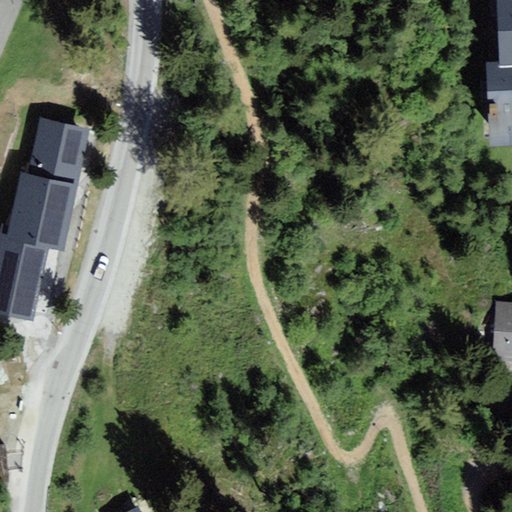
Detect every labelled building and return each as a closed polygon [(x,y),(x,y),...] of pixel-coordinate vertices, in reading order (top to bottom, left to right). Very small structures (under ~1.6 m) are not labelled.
[(492,151),(511,149),(511,0),(495,0),(498,65),(489,66),(492,151)] [(90,132),(41,122),(30,179),(76,188),(79,189),(90,132)] [(76,188),(30,179),(21,178),(9,242),(48,250),(63,253),(76,188)] [(48,250),(9,242),(0,240),(0,242),(0,313),(34,321),(48,250)] [(511,303),(496,303),(492,361),(511,362),(511,303)]
